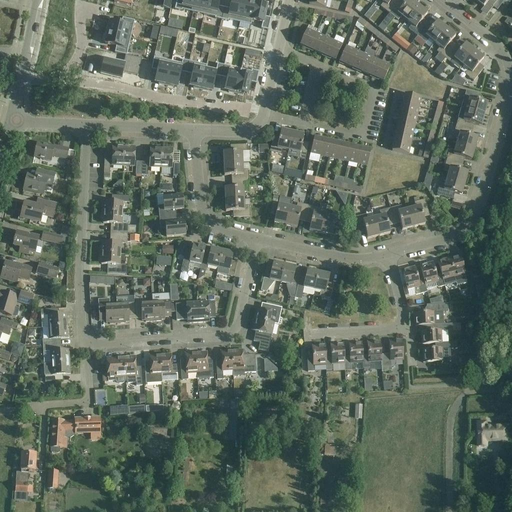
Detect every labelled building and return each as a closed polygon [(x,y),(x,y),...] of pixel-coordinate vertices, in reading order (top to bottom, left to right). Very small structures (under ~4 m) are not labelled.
[(157,0),(156,7),(169,10),(171,0),(157,0)] [(183,0),(176,0),(174,10),(181,12),(182,6),(193,9),(195,0),(183,0)] [(195,0),(193,9),(205,11),(207,0),(195,0)] [(219,0),(207,0),(205,11),(216,14),(214,20),(221,21),(224,10),(217,8),(219,0)] [(232,0),(230,11),(224,10),(221,21),(228,23),(229,17),(240,20),(244,2),(235,0),(232,0)] [(327,0),(310,0),(309,6),(325,9),(327,0)] [(392,0),(377,0),(383,4),(380,8),(389,15),(397,4),(392,0)] [(408,0),(402,8),(397,4),(389,15),(392,18),(397,22),(400,18),(406,22),(418,7),(409,0),(408,0)] [(244,2),(240,20),(252,22),(256,5),(244,2)] [(256,5),(252,22),(263,25),(262,31),(268,32),(271,20),(264,19),(267,7),(256,5)] [(427,14),(418,7),(406,22),(412,26),(408,30),(417,37),(425,27),(420,23),(427,14)] [(106,26),(104,33),(123,38),(126,26),(131,28),(133,20),(122,17),(120,25),(108,22),(107,27),(106,26)] [(428,40),(434,44),(446,29),(437,22),(430,31),(425,27),(417,37),(425,43),(428,40)] [(381,24),(378,28),(383,32),(386,28),(381,24)] [(309,50),(316,34),(315,34),(317,30),(309,27),(307,30),(300,46),(309,50)] [(455,37),(446,29),(434,44),(440,49),(437,53),(439,54),(435,59),(441,64),(445,60),(453,49),(448,45),(455,37)] [(123,38),(104,33),(103,40),(104,40),(103,45),(115,47),(113,55),(124,57),(126,50),(121,49),(123,38)] [(318,54),(324,38),(316,34),(309,50),(318,54)] [(417,37),(413,42),(421,48),(425,43),(417,37)] [(333,42),(324,38),(318,54),(326,57),(333,42)] [(221,54),(223,45),(212,42),(209,51),(221,54)] [(342,46),(333,42),(326,57),(335,61),(342,46)] [(405,42),(401,47),(405,51),(409,46),(405,42)] [(355,52),(354,51),(356,47),(349,44),(347,48),(346,48),(339,63),(348,67),(355,52)] [(210,46),(204,45),(202,53),(208,55),(210,46)] [(412,55),(416,49),(410,45),(406,52),(412,55)] [(458,53),(453,49),(445,60),(441,64),(449,71),(453,66),(454,67),(457,63),(463,67),(474,52),(465,45),(458,53)] [(355,52),(348,67),(357,71),(364,55),(355,52)] [(483,59),(474,52),(463,67),(468,71),(465,75),(473,82),(482,72),(477,68),(483,59)] [(366,75),(372,59),(364,55),(357,71),(366,75)] [(106,59),(103,75),(123,79),(124,73),(140,77),(144,60),(128,57),(127,64),(106,59)] [(374,78),(381,63),(372,59),(366,75),(374,78)] [(161,62),(155,60),(152,71),(158,73),(156,84),(160,85),(159,86),(166,88),(170,69),(160,66),(161,62)] [(181,71),(170,69),(166,88),(173,90),(173,88),(177,89),(180,74),(187,76),(189,64),(183,63),(181,71)] [(390,67),(381,63),(374,78),(383,82),(387,73),(390,67)] [(196,66),(189,64),(187,76),(193,77),(191,88),(194,89),(194,91),(201,92),(206,72),(195,70),(196,66)] [(216,75),(206,72),(201,92),(208,94),(208,92),(212,93),(215,77),(222,79),(224,68),(218,66),(216,75)] [(229,95),(236,97),(240,78),(230,75),(231,69),(224,68),(222,79),(228,80),(225,93),(229,93),(229,95)] [(240,78),(236,97),(242,98),(243,97),(246,97),(249,85),(256,86),(258,75),(252,74),(251,80),(240,78)] [(461,109),(466,111),(484,116),(487,104),(477,101),(478,95),(466,91),(461,109)] [(405,95),(402,105),(419,108),(421,99),(405,95)] [(417,118),(419,108),(402,105),(400,114),(417,118)] [(461,109),(456,127),(468,130),(470,124),(481,127),(484,116),(466,111),(461,109)] [(400,114),(398,123),(415,127),(417,118),(400,114)] [(413,136),(415,127),(398,123),(396,133),(413,136)] [(458,138),(456,145),(474,150),(477,139),(467,136),(468,130),(456,127),(453,137),(458,138)] [(288,152),(292,133),(281,131),(279,142),(272,140),(270,153),(281,155),(282,150),(288,152)] [(292,133),(288,152),(295,153),(294,158),(305,161),(308,148),(302,147),(304,136),(292,133)] [(396,133),(394,142),(411,146),(413,136),(396,133)] [(310,155),(320,157),(324,140),(314,138),(310,155)] [(333,142),(324,140),(320,157),(329,159),(333,142)] [(329,159),(339,161),(342,145),(333,142),(329,159)] [(408,155),(411,146),(394,142),(392,152),(408,155)] [(66,160),(69,150),(54,146),(53,147),(37,144),(34,158),(51,162),(52,157),(56,158),(66,160)] [(352,147),(342,145),(339,161),(348,163),(352,147)] [(471,161),(474,150),(456,145),(455,152),(449,150),(446,161),(459,165),(461,158),(471,161)] [(234,153),(223,153),(224,165),(242,164),(250,164),(250,157),(247,157),(247,156),(247,146),(234,146),(234,153)] [(268,154),(268,146),(258,146),(259,155),(268,154)] [(112,167),(123,167),(124,147),(113,147),(112,167)] [(124,147),(123,167),(134,168),(135,148),(124,147)] [(352,147),(348,163),(357,165),(361,149),(352,147)] [(150,168),(161,169),(161,149),(150,149),(150,168)] [(172,150),(161,149),(161,169),(172,169),(172,150)] [(371,151),(361,149),(357,165),(367,167),(371,151)] [(448,173),(447,180),(464,185),(468,173),(457,170),(459,165),(446,161),(443,172),(448,173)] [(235,176),(235,182),(248,182),(248,171),(243,171),(242,164),(224,165),(224,177),(235,176)] [(23,190),(43,195),(46,184),(52,186),(55,175),(41,172),(39,178),(27,175),(23,190)] [(294,179),(301,181),(303,173),(296,172),(294,179)] [(289,188),(290,181),(283,179),(281,186),(289,188)] [(461,196),(464,185),(447,180),(445,186),(439,185),(437,195),(449,199),(451,193),(461,196)] [(225,189),(225,201),(244,200),(243,193),(249,193),(248,182),(235,182),(236,189),(225,189)] [(182,196),(163,198),(163,195),(156,196),(157,207),(158,207),(159,218),(172,217),(172,211),(183,210),(182,196)] [(413,199),(414,203),(416,208),(409,210),(413,228),(425,225),(422,214),(428,213),(425,200),(419,202),(419,198),(413,199)] [(274,223),(285,226),(290,208),(283,206),(284,201),(277,199),(274,199),(270,211),(276,213),(274,223)] [(53,216),(56,204),(38,200),(36,208),(33,207),(33,206),(24,204),(20,219),(40,224),(42,216),(45,217),(46,214),(53,216)] [(244,207),(244,200),(225,201),(226,212),(237,212),(237,218),(250,218),(249,208),(249,207),(244,207)] [(102,213),(122,214),(123,203),(104,202),(104,206),(102,206),(102,213)] [(299,218),(305,219),(308,207),(297,204),(296,209),(290,208),(285,226),(297,229),(299,218)] [(308,207),(305,219),(312,221),(309,231),(321,234),(325,216),(318,214),(319,209),(308,207)] [(401,207),(390,209),(393,222),(399,220),(402,231),(413,228),(409,210),(402,212),(401,207)] [(381,217),(374,219),(379,237),(390,234),(387,223),(393,222),(390,209),(379,212),(381,217)] [(331,217),(325,216),(321,234),(332,236),(334,226),(341,227),(343,214),(333,212),(331,217)] [(122,225),(122,214),(102,213),(102,220),(103,220),(103,224),(113,225),(113,234),(127,235),(128,225),(122,225)] [(367,240),(379,237),(374,219),(367,221),(366,215),(355,218),(359,234),(360,234),(359,231),(364,229),(367,240)] [(173,223),(172,217),(159,218),(160,230),(166,229),(166,238),(185,236),(184,222),(173,223)] [(63,228),(61,237),(63,238),(69,239),(69,229),(63,228)] [(61,237),(43,233),(41,241),(61,246),(63,238),(61,237)] [(35,254),(38,239),(17,234),(15,241),(14,241),(13,244),(14,244),(14,247),(20,248),(19,253),(28,255),(28,252),(35,254)] [(127,244),(127,235),(113,234),(112,243),(102,243),(102,247),(100,247),(100,254),(120,254),(121,244),(127,244)] [(182,264),(181,272),(187,274),(189,268),(200,270),(203,256),(205,248),(193,245),(193,248),(191,256),(185,254),(185,255),(182,264)] [(172,255),(172,247),(161,246),(161,254),(172,255)] [(209,257),(203,256),(200,270),(206,272),(207,267),(218,269),(222,252),(211,249),(209,257)] [(218,269),(217,274),(227,276),(234,278),(237,263),(231,262),(233,254),(222,252),(218,269)] [(100,254),(100,261),(101,261),(101,265),(107,266),(107,268),(111,268),(111,275),(125,276),(126,272),(126,266),(120,266),(120,254),(100,254)] [(444,287),(456,284),(457,287),(466,284),(464,276),(464,275),(460,257),(438,262),(441,275),(444,287)] [(165,258),(161,265),(169,268),(172,261),(165,258)] [(5,262),(1,279),(17,284),(18,278),(28,281),(32,269),(19,265),(18,267),(14,266),(14,264),(5,262)] [(274,282),(280,283),(284,266),(273,263),(272,271),(266,270),(262,284),(261,292),(266,293),(273,283),(274,282)] [(444,287),(441,275),(435,276),(432,264),(420,267),(423,279),(426,291),(438,288),(438,289),(444,287)] [(39,265),(36,274),(56,280),(59,270),(39,265)] [(295,268),(284,266),(280,283),(286,285),(286,286),(290,297),(295,299),(296,292),(300,277),(294,276),(295,268)] [(426,291),(423,279),(418,281),(414,268),(402,271),(407,290),(414,289),(416,296),(427,293),(426,291)] [(313,296),(314,291),(318,273),(307,271),(305,279),(300,277),(296,292),(313,296)] [(329,276),(318,273),(314,291),(325,293),(324,298),(330,299),(334,285),(328,284),(329,276)] [(31,308),(35,296),(21,292),(18,304),(31,308)] [(0,313),(5,315),(15,318),(17,317),(19,311),(18,309),(14,308),(17,298),(1,293),(1,294),(0,293),(0,313)] [(171,311),(170,305),(170,302),(170,295),(152,296),(152,303),(153,323),(161,322),(161,321),(164,321),(164,316),(171,315),(171,311)] [(109,325),(118,325),(116,305),(109,306),(109,300),(98,300),(99,320),(106,320),(106,324),(109,324),(109,325)] [(142,317),(142,320),(142,322),(145,322),(145,323),(153,323),(152,303),(134,304),(135,318),(142,317)] [(215,303),(197,304),(198,324),(207,323),(207,321),(210,320),(209,319),(216,318),(215,303)] [(128,318),(135,318),(134,304),(116,305),(118,325),(125,324),(125,323),(128,323),(128,318)] [(189,324),(198,324),(197,304),(170,305),(171,311),(176,311),(176,321),(187,320),(187,322),(189,322),(189,324)] [(256,312),(254,321),(274,325),(280,326),(282,319),(280,319),(282,308),(273,306),(262,304),(260,310),(259,310),(259,312),(256,312)] [(415,327),(421,327),(434,326),(434,314),(448,313),(447,305),(426,306),(427,314),(414,315),(415,327)] [(44,311),(40,311),(41,317),(47,317),(48,329),(67,327),(66,315),(59,316),(55,316),(54,310),(44,311)] [(0,340),(2,334),(9,336),(13,324),(1,320),(0,323),(0,340)] [(274,325),(254,321),(252,329),(255,330),(254,332),(256,333),(254,340),(265,342),(266,341),(270,342),(274,325)] [(422,345),(435,344),(448,344),(447,332),(452,331),(452,330),(459,329),(459,324),(452,325),(434,326),(421,327),(422,345)] [(68,339),(67,327),(48,329),(42,329),(43,341),(42,341),(43,347),(47,347),(47,341),(68,339)] [(380,356),(381,362),(381,373),(392,372),(391,368),(394,367),(395,365),(395,362),(403,361),(402,341),(389,342),(390,355),(380,356)] [(369,363),(381,362),(380,356),(380,343),(367,343),(368,356),(362,357),(362,364),(363,369),(369,369),(369,363)] [(449,361),(448,350),(457,350),(457,343),(448,344),(435,344),(435,350),(422,351),(423,364),(443,362),(443,361),(449,361)] [(344,358),(344,365),(345,372),(351,372),(351,364),(362,364),(362,357),(361,344),(349,345),(350,357),(344,358)] [(14,346),(11,355),(13,356),(14,356),(18,357),(21,358),(25,347),(17,345),(14,346)] [(325,359),(326,366),(326,372),(333,371),(332,365),(344,365),(344,358),(343,345),(331,346),(331,359),(325,359)] [(314,366),(326,366),(325,359),(325,346),(312,347),(313,360),(307,360),(308,373),(314,373),(314,366)] [(0,357),(8,361),(11,355),(0,350),(0,357)] [(51,364),(70,363),(69,351),(50,352),(51,364)] [(242,351),(232,352),(233,372),(233,377),(244,376),(244,374),(249,374),(256,374),(255,356),(242,357),(242,351)] [(223,377),(233,377),(232,352),(221,352),(221,358),(216,358),(217,381),(223,380),(223,377)] [(204,376),(207,380),(213,379),(212,363),(212,358),(207,359),(206,353),(196,354),(197,374),(204,373),(204,376)] [(187,374),(197,374),(196,354),(185,355),(186,360),(180,360),(181,381),(187,381),(187,374)] [(270,354),(267,359),(272,363),(276,359),(270,354)] [(178,381),(178,378),(177,366),(171,366),(171,355),(160,356),(162,382),(178,381)] [(162,382),(160,356),(150,357),(150,362),(144,363),(145,368),(146,380),(146,385),(162,384),(162,382)] [(124,358),(126,381),(128,384),(136,383),(136,386),(142,386),(141,368),(136,368),(135,357),(124,358)] [(124,358),(107,359),(108,383),(117,382),(118,383),(119,384),(123,384),(124,382),(126,381),(124,358)] [(265,374),(277,373),(276,369),(267,361),(264,361),(265,374)] [(59,376),(63,376),(70,375),(70,363),(51,364),(43,365),(44,377),(45,377),(45,383),(59,382),(59,376)] [(104,390),(94,389),(93,404),(104,404),(104,390)] [(128,408),(128,416),(145,414),(144,407),(128,408)] [(127,408),(109,410),(110,417),(128,416),(127,408)] [(100,442),(100,434),(99,419),(75,420),(75,422),(64,423),(64,422),(52,421),(51,448),(50,452),(52,454),(58,454),(59,453),(60,448),(66,449),(67,439),(62,438),(63,436),(65,436),(65,432),(76,432),(76,435),(91,434),(91,442),(100,442)] [(478,424),(478,434),(479,448),(487,447),(487,442),(507,441),(507,437),(507,427),(487,427),(486,424),(478,424)] [(325,448),(324,456),(334,457),(335,449),(325,448)] [(16,473),(15,493),(27,494),(31,494),(32,485),(27,485),(28,474),(29,475),(29,472),(30,472),(35,472),(35,465),(36,455),(22,454),(21,464),(21,470),(21,471),(21,474),(16,473)] [(48,471),(47,490),(58,491),(59,472),(48,471)]
